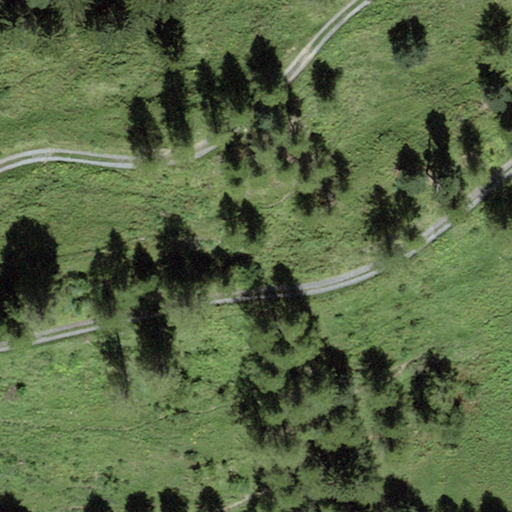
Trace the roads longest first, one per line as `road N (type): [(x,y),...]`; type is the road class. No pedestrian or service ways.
road 1 (track): [(0,340),(298,305),(398,259),(511,176)]
road 2 (track): [(363,0),(272,88),(183,144),(32,154),(0,171)]
